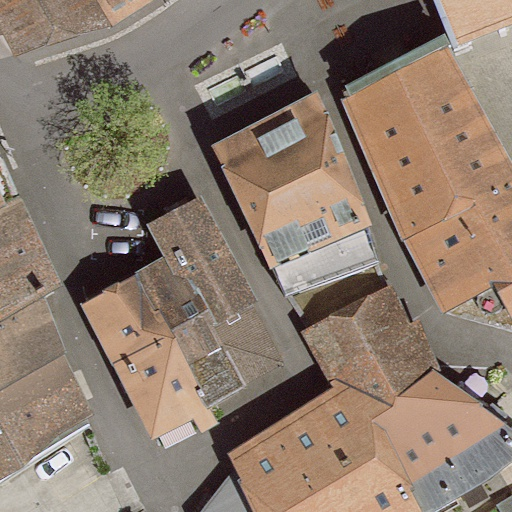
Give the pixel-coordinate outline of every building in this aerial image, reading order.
[(0,0),(0,15),(17,48),(102,23),(87,0),(0,0)] [(87,0),(102,23),(140,0),(87,0)] [(511,0),(433,0),(452,48),(511,24),(511,0)] [(347,107),(445,324),(499,296),(511,319),(511,186),(442,55),(347,107)] [(320,105),(221,156),(286,295),(377,265),(366,220),(320,105)] [(0,224),(21,210),(2,174),(0,174),(0,224)] [(51,275),(21,210),(0,224),(0,341),(47,314),(51,275)] [(253,303),(201,211),(161,231),(175,260),(211,328),(250,307),(253,303)] [(211,328),(175,260),(138,281),(211,411),(219,407),(213,396),(236,382),(211,328)] [(157,443),(211,411),(138,281),(90,307),(157,443)] [(354,391),(369,409),(429,379),(391,295),(313,335),(332,369),(336,366),(354,391)] [(280,359),(250,307),(211,328),(236,382),(280,359)] [(0,414),(66,370),(47,314),(0,341),(0,414)] [(92,428),(66,370),(0,414),(0,497),(19,487),(92,428)] [(484,415),(429,379),(369,409),(424,508),(475,480),(511,453),(511,437),(498,426),(504,416),(490,408),(484,415)] [(426,511),(424,508),(369,409),(354,391),(236,465),(261,511),(426,511)] [(200,511),(261,511),(236,465),(200,511)]
